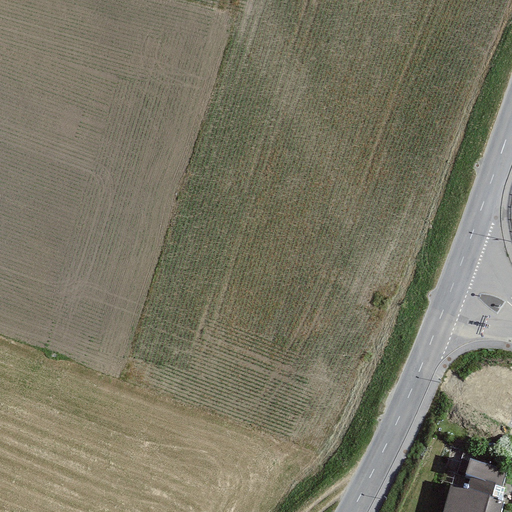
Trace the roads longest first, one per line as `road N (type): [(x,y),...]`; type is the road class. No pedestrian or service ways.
road 1 (tertiary): [(344,511),(437,319)]
road 2 (tertiary): [(437,319),(491,189)]
